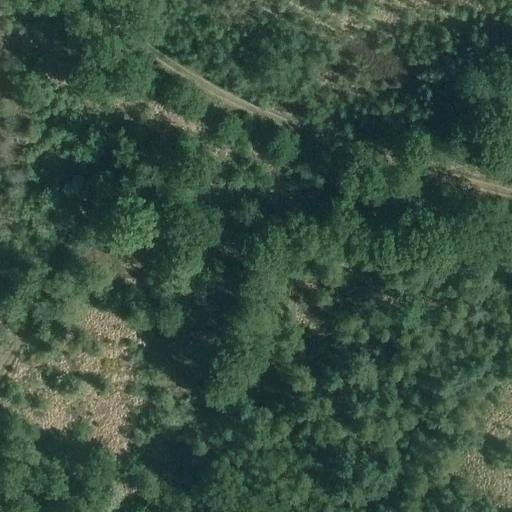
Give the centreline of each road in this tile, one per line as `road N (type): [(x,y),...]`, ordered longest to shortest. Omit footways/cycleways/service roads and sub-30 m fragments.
road 1 (track): [(511,192),(285,129),(142,48),(96,0)]
road 2 (track): [(142,48),(0,358)]
